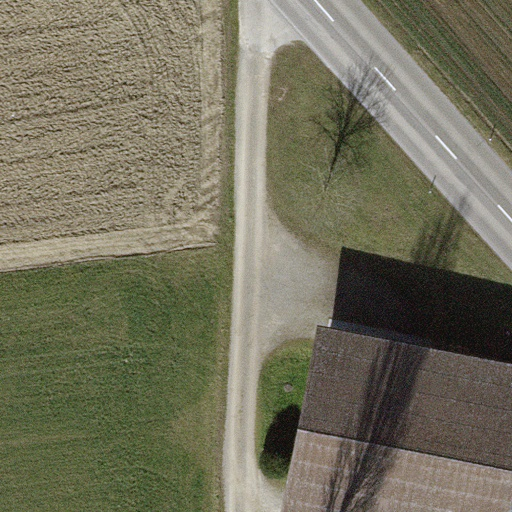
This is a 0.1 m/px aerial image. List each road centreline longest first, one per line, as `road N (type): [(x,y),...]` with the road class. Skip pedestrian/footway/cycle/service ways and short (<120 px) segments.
road 1 (residential): [(259,0),(247,511)]
road 2 (tertiary): [(511,219),(321,0)]
